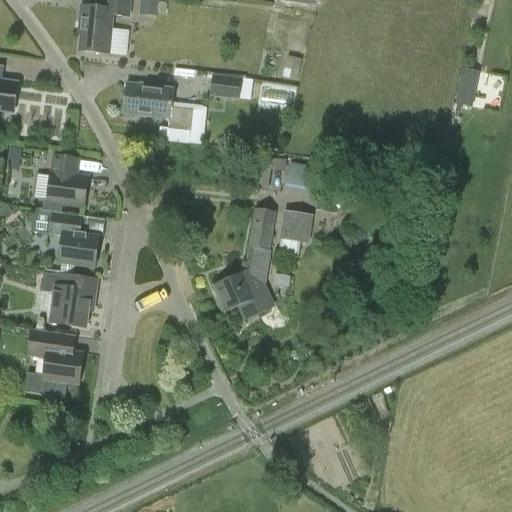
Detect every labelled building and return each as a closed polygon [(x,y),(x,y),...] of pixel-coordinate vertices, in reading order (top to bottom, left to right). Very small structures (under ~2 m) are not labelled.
[(129,18),(130,0),(106,0),(106,9),(83,7),(81,22),(83,22),(81,52),(109,55),(113,16),(129,18)] [(142,14),(160,13),(159,0),(145,0),(141,0),(142,14)] [(288,56),(282,77),(296,81),(302,60),(288,56)] [(0,66),(0,113),(14,115),(18,82),(2,80),(4,67),(0,66)] [(456,103),(475,106),(480,70),(462,67),(456,103)] [(242,79),(213,76),(210,98),(239,101),(242,79)] [(193,111),(171,108),(173,90),(127,85),(123,114),(170,120),(169,130),(191,132),(193,111)] [(9,148),(7,163),(20,165),(22,150),(9,148)] [(84,208),(88,179),(76,177),(78,160),(54,157),(52,174),(51,174),(47,203),(84,208)] [(292,163),(288,188),(314,192),(317,167),(292,163)] [(225,312),(237,307),(244,322),(276,309),(266,286),(271,252),(270,251),(276,212),(255,209),(247,262),(242,261),(240,275),(214,287),(225,312)] [(98,238),(86,236),(88,219),(35,211),(32,233),(62,237),(58,264),(94,269),(98,238)] [(314,217),(283,212),(279,240),(309,245),(314,217)] [(41,292),(54,294),(50,324),(85,329),(92,281),(43,274),(41,292)] [(376,281),(375,292),(396,294),(398,275),(388,274),(387,282),(376,281)] [(46,360),(44,376),(27,374),(24,392),(42,395),(45,400),(52,401),(56,397),(65,398),(67,384),(77,386),(82,355),(73,354),(76,336),(31,330),(27,358),(46,360)]
